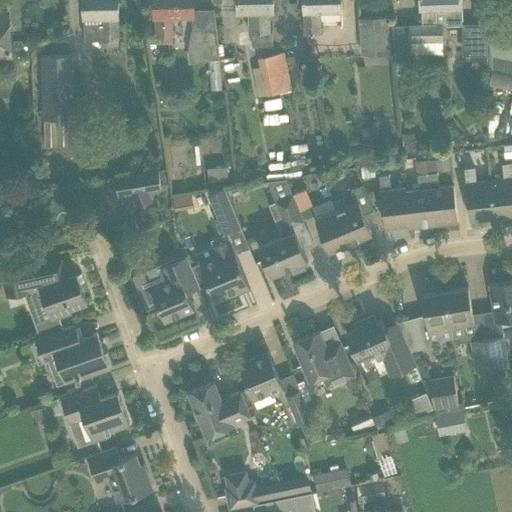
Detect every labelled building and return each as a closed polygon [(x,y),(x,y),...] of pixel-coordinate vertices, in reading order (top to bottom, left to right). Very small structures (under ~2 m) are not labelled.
[(82,0),(83,6),(83,16),(84,38),(102,38),(102,39),(118,38),(117,15),(117,0),(82,0)] [(171,15),(191,14),(193,14),(193,10),(192,0),(153,0),(154,15),(156,15),(156,36),(172,35),(171,15)] [(236,0),(237,2),(237,11),(248,11),(249,32),(251,32),(251,45),(272,45),(271,32),(268,32),(268,10),(273,10),(272,0),(236,0)] [(302,0),(303,10),(304,34),(319,34),(318,10),(340,9),(340,0),(302,0)] [(443,25),(441,0),(419,0),(420,7),(421,24),(391,25),(394,61),(415,61),(415,53),(440,53),(440,25),(443,25)] [(441,0),(443,25),(461,24),(461,6),(462,6),(461,0),(441,0)] [(0,60),(11,59),(7,11),(0,11),(0,60)] [(358,17),(360,54),(389,52),(387,16),(358,17)] [(511,20),(502,19),(499,35),(511,37),(511,20)] [(485,23),(461,24),(462,54),(485,54),(485,23)] [(215,27),(196,29),(200,61),(208,60),(219,59),(215,27)] [(511,71),(511,39),(487,35),(492,54),(492,68),(511,71)] [(73,119),(71,53),(42,54),(44,120),(44,145),(70,145),(69,119),(73,119)] [(257,57),(263,95),(290,90),(284,53),(257,57)] [(485,56),(470,56),(470,67),(485,67),(485,56)] [(401,132),(404,155),(416,154),(413,131),(401,132)] [(449,157),(436,158),(437,170),(450,169),(449,157)] [(426,158),(416,160),(418,174),(427,172),(426,158)] [(503,178),(490,179),(494,216),(511,214),(511,161),(502,163),(503,178)] [(373,164),(360,166),(362,176),(374,174),(373,164)] [(208,167),(209,179),(228,178),(227,166),(208,167)] [(494,216),(490,179),(476,181),(474,166),(464,168),(466,182),(465,182),(470,219),(494,216)] [(148,192),(161,190),(158,170),(114,176),(117,196),(130,195),(136,208),(152,201),(148,192)] [(437,171),(427,172),(433,224),(458,221),(455,201),(453,184),(439,186),(437,171)] [(405,190),(408,223),(409,226),(433,224),(427,172),(418,174),(419,188),(406,190),(405,190)] [(384,226),(408,223),(405,190),(406,190),(405,187),(391,188),(389,174),(379,175),(384,226)] [(303,219),(299,209),(285,177),(267,180),(275,200),(286,227),(303,220),(303,219)] [(333,202),(336,210),(337,210),(350,243),(354,241),(354,240),(371,233),(363,213),(373,209),(363,184),(353,188),(358,201),(346,206),(343,198),(333,202)] [(207,194),(224,233),(241,226),(224,187),(207,194)] [(311,204),(299,209),(303,219),(315,214),(311,204)] [(337,210),(336,210),(315,219),(328,251),(346,244),(346,245),(350,243),(337,210)] [(258,246),(270,276),(307,261),(294,230),(258,246)] [(234,251),(233,251),(228,238),(195,252),(215,299),(248,286),(234,251)] [(144,287),(150,301),(155,299),(164,321),(194,308),(187,292),(200,286),(187,254),(157,267),(162,280),(144,287)] [(82,291),(76,273),(68,276),(62,260),(33,265),(1,272),(6,295),(25,291),(37,323),(51,318),(51,319),(70,312),(69,309),(86,303),(86,302),(90,300),(86,290),(82,291)] [(511,279),(489,283),(494,319),(511,316),(511,279)] [(445,290),(452,335),(452,334),(453,342),(471,339),(476,372),(492,369),(487,336),(476,337),(468,286),(445,290)] [(429,338),(452,335),(445,290),(422,294),(429,338)] [(346,332),(353,350),(357,359),(373,352),(377,360),(382,357),(389,374),(415,363),(397,321),(384,326),(381,319),(376,321),(373,314),(352,323),(355,328),(346,332)] [(56,353),(65,380),(76,376),(77,379),(81,378),(80,377),(109,366),(96,332),(80,338),(75,324),(35,338),(42,358),(56,353)] [(350,362),(342,344),(340,339),(325,345),(319,330),(293,341),(300,359),(309,380),(322,374),(327,386),(337,382),(354,375),(350,362)] [(502,333),(487,336),(492,369),(507,367),(502,333)] [(239,363),(253,398),(269,392),(271,396),(284,390),(268,351),(239,363)] [(429,377),(434,407),(458,403),(453,373),(429,377)] [(249,415),(240,391),(221,399),(213,380),(187,391),(194,408),(193,411),(196,419),(199,419),(206,435),(232,425),(231,423),(249,415)] [(60,397),(65,411),(69,423),(84,418),(92,440),(115,432),(113,428),(129,423),(118,391),(96,399),(91,386),(60,397)] [(285,395),(297,424),(312,418),(300,389),(285,395)] [(423,412),(433,408),(426,392),(417,396),(423,412)] [(436,417),(440,434),(466,429),(462,411),(436,417)] [(404,425),(393,427),(396,440),(407,437),(404,425)] [(384,431),(372,435),(382,467),(394,464),(384,431)] [(108,478),(116,500),(152,487),(143,463),(140,464),(135,453),(120,458),(116,445),(88,455),(96,482),(108,478)] [(354,483),(351,469),(331,473),(334,486),(354,483)] [(226,487),(230,506),(257,501),(253,481),(247,482),(245,471),(225,475),(228,486),(226,487)] [(361,501),(384,494),(379,479),(356,486),(361,501)] [(252,503),(254,511),(315,511),(311,491),(252,503)]
